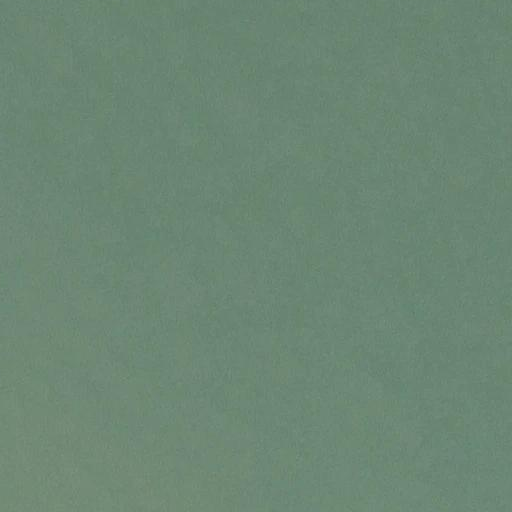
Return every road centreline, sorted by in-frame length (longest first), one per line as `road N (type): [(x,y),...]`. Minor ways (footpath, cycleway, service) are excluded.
road 1 (trunk): [(445,511),(459,0)]
road 2 (trunk): [(382,0),(372,511)]
